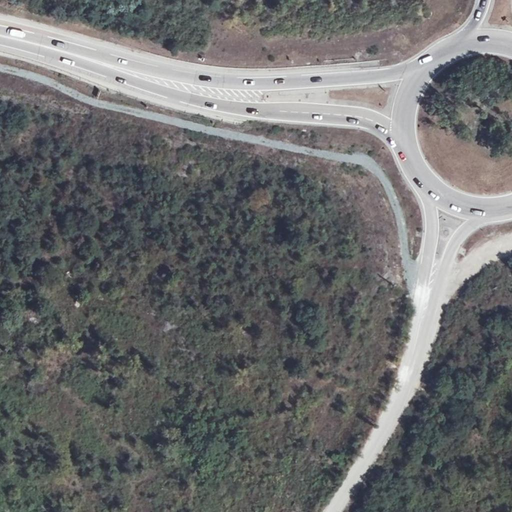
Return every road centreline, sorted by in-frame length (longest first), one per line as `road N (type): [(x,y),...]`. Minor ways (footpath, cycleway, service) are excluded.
road 1 (trunk): [(431,66),(393,76),(239,85),(49,48)]
road 2 (trunk): [(49,48),(180,97),(362,117),(378,122),(411,156)]
road 3 (primary): [(411,156),(448,198),(475,208),(511,206)]
